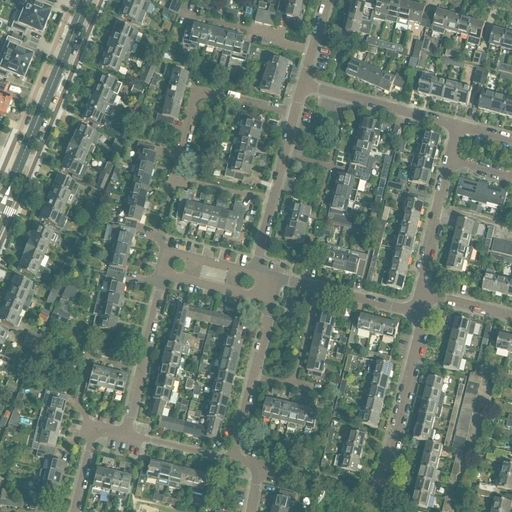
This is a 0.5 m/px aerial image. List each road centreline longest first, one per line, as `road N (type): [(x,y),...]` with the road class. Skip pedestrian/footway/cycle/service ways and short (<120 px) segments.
road 1 (tertiary): [(0,211),(83,7)]
road 2 (residential): [(175,176),(197,90),(294,112)]
road 3 (residential): [(383,486),(422,305)]
road 4 (residential): [(124,436),(163,274)]
road 5 (residential): [(457,126),(302,86)]
road 6 (residential): [(422,305),(407,311),(277,279)]
road 7 (residential): [(422,305),(448,161)]
